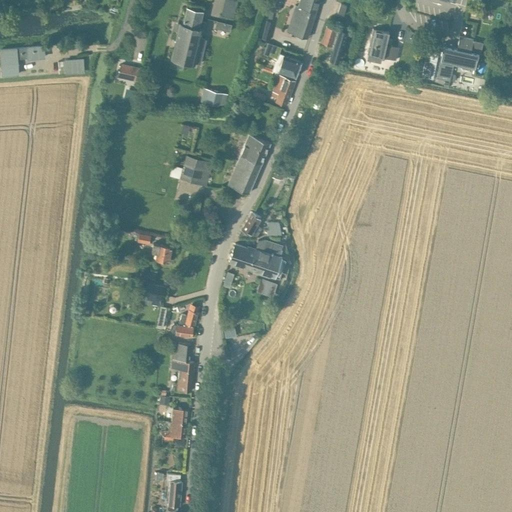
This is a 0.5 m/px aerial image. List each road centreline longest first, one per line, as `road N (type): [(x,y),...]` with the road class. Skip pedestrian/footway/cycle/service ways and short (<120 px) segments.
road 1 (track): [(225,511),(241,375),(300,282),(304,256),(293,209),(342,83),(511,117)]
road 2 (unclassified): [(189,511),(213,278),(281,132),(327,0)]
